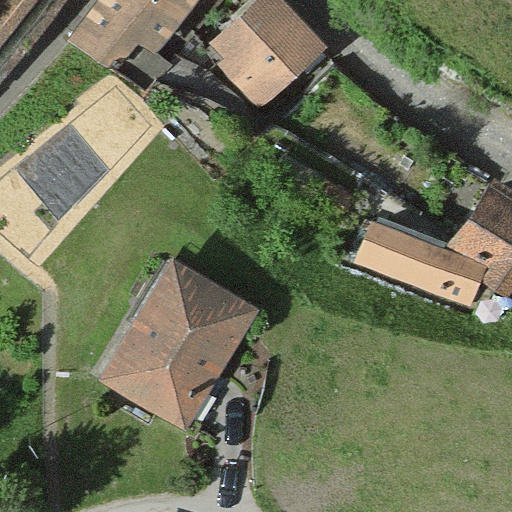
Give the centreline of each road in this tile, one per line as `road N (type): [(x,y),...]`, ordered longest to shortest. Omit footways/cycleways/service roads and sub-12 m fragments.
road 1 (unclassified): [(305,0),(381,67),(511,152)]
road 2 (unclassified): [(0,97),(88,0)]
